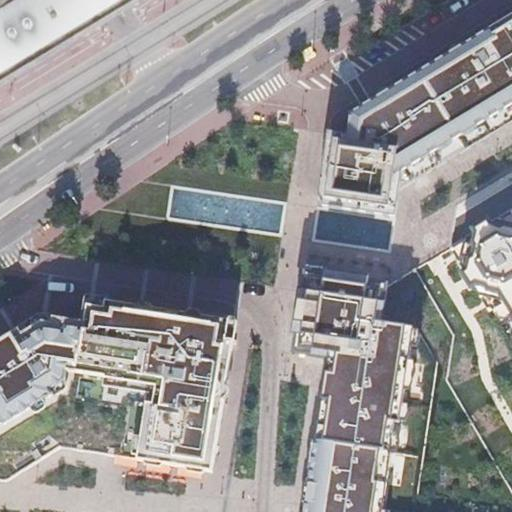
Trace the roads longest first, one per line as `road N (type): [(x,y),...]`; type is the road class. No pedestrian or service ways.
road 1 (residential): [(1,235),(18,261),(55,272),(268,301),(257,511)]
road 2 (primary): [(286,0),(0,189)]
road 3 (primary): [(1,235),(248,70)]
road 4 (residential): [(248,70),(267,89),(325,110),(497,0)]
road 5 (primary): [(248,70),(358,0)]
